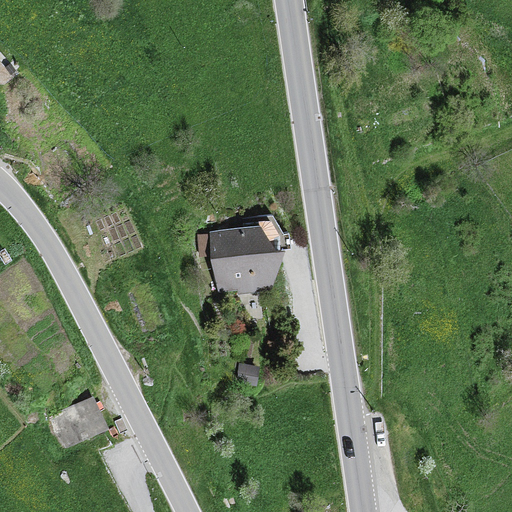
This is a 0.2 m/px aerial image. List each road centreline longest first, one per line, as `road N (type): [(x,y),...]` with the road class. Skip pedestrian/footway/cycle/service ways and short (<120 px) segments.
road 1 (tertiary): [(364,511),(288,0)]
road 2 (tertiary): [(153,443),(46,241),(0,186)]
